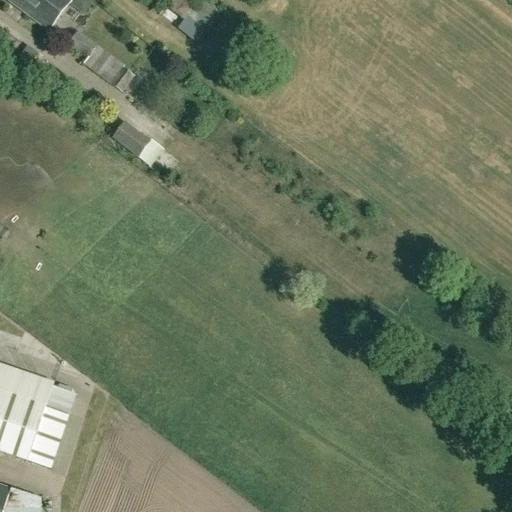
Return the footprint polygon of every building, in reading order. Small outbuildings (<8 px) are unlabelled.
[(49,31),(71,1),(68,0),(8,0),(49,31)] [(158,0),(183,19),(186,15),(198,25),(212,8),(201,0),(158,0)] [(83,65),(122,93),(134,76),(122,67),(124,65),(78,31),(68,45),(88,59),(83,65)] [(42,57),(28,46),(12,66),(26,77),(42,57)] [(125,123),(112,139),(138,159),(139,157),(150,142),(125,123)] [(68,417),(45,409),(53,384),(0,365),(0,452),(27,462),(27,461),(50,469),(68,417)] [(0,511),(2,511),(10,490),(0,486),(0,511)]
